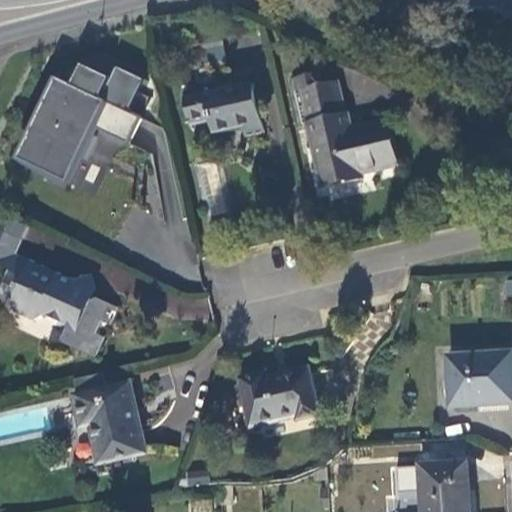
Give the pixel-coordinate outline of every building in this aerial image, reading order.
[(320,86),(320,85),(317,73),(299,77),(292,79),(302,124),(309,123),(324,190),(363,181),(361,174),(399,166),(390,122),(353,130),(349,114),(344,115),(339,92),(337,82),(322,85),(320,86)] [(254,85),(186,101),(192,122),(211,118),(214,135),(243,128),(245,137),(264,133),(254,85)] [(127,144),(141,117),(73,86),(67,96),(54,90),(21,159),(69,183),(93,136),(82,130),(86,124),(127,144)] [(26,235),(0,223),(0,274),(10,278),(6,291),(19,296),(14,309),(14,311),(16,318),(37,327),(44,324),(45,322),(72,334),(66,349),(97,363),(105,347),(96,342),(102,330),(110,333),(119,313),(100,304),(95,307),(85,286),(78,289),(61,281),(60,283),(15,263),(26,235)] [(8,306),(14,309),(19,296),(6,291),(5,295),(6,302),(8,306)] [(511,354),(449,358),(452,410),(511,406),(511,354)] [(320,417),(310,370),(269,378),(267,373),(241,379),(252,428),(298,418),(299,422),(320,417)] [(132,385),(74,398),(81,430),(90,428),(98,466),(147,456),(132,385)] [(421,468),(423,511),(471,511),(468,464),(421,468)] [(314,483),(329,482),(328,468),(313,474),(314,483)] [(233,507),(232,487),(220,487),(221,508),(233,507)]
